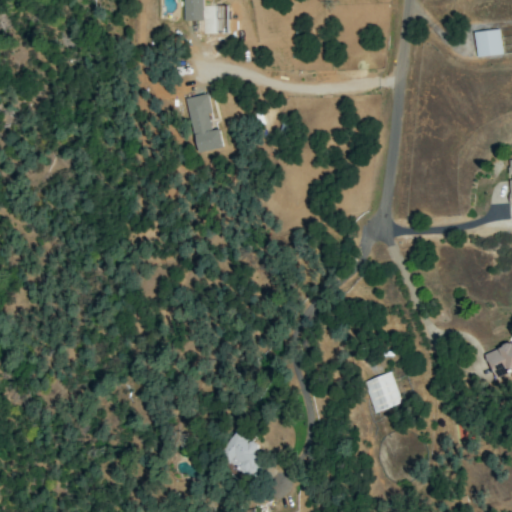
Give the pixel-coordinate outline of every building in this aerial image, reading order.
[(183,0),(184,21),(203,21),(202,0),(183,0)] [(501,54),(499,29),(473,33),(475,57),(501,54)] [(185,98),(195,152),(223,147),(219,129),(213,130),(206,94),(185,98)] [(511,342),(484,355),(495,380),(509,374),(511,379),(511,378),(511,342)] [(372,412),(400,403),(390,372),(362,381),(372,412)] [(254,452),(259,447),(252,440),(249,442),(237,432),(219,451),(248,478),(264,461),(254,452)]
